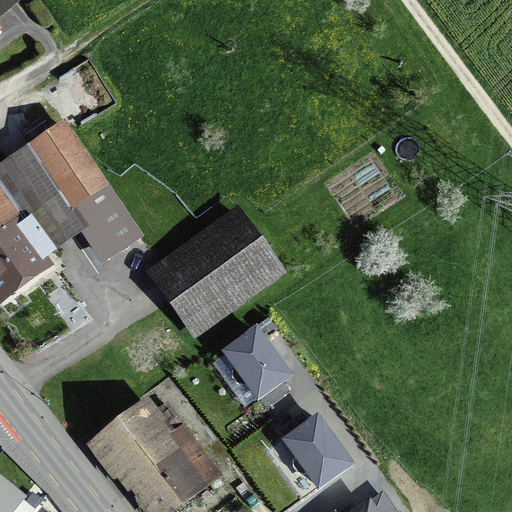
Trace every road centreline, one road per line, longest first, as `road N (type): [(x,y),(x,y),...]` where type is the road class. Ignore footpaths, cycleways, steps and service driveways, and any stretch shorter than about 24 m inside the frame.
road 1 (track): [(511,142),(407,0)]
road 2 (secondary): [(94,511),(12,407)]
